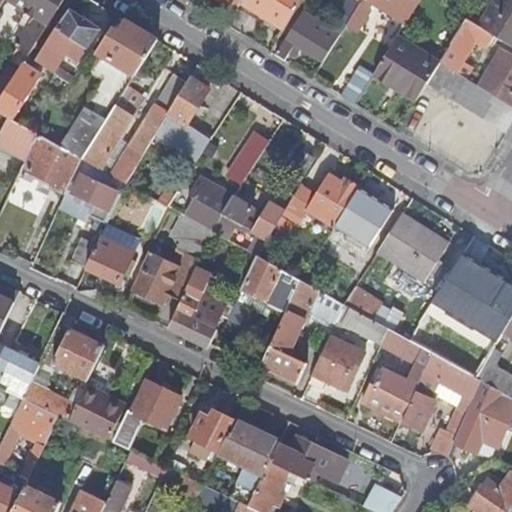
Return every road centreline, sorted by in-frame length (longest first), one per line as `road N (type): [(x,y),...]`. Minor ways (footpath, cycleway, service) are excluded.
road 1 (residential): [(0,267),(433,475),(408,511)]
road 2 (residential): [(486,215),(142,0)]
